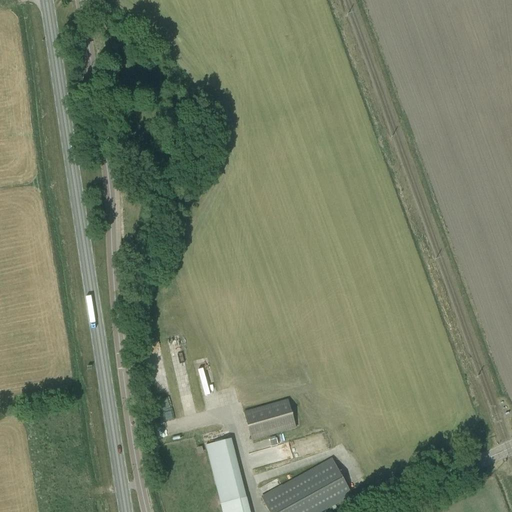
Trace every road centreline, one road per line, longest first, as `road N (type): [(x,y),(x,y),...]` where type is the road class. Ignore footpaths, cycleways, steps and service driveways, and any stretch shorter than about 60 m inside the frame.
road 1 (primary): [(125,511),(45,0)]
road 2 (unclassified): [(77,0),(108,170),(127,416),(146,511)]
road 3 (unclassified): [(391,511),(511,446)]
